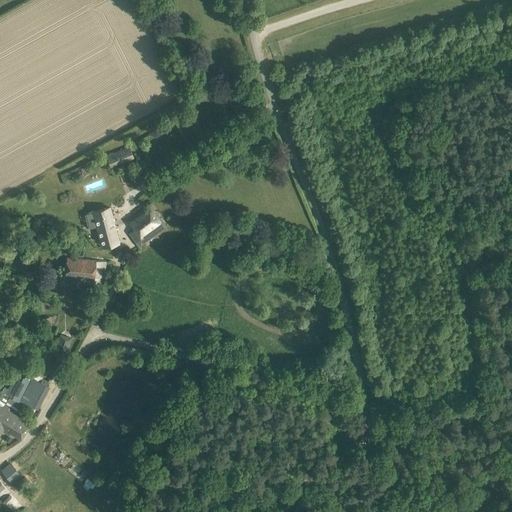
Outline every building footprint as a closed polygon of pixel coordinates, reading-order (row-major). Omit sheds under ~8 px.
[(134,158),(129,147),(107,157),(110,164),(119,160),(120,163),(134,158)] [(150,204),(135,215),(137,217),(130,222),(135,229),(129,233),(138,246),(146,240),(147,241),(166,226),(150,204)] [(119,242),(110,207),(86,213),(90,228),(98,226),(104,246),(119,242)] [(106,261),(96,260),(67,258),(65,276),(94,279),(94,288),(100,288),(100,283),(104,284),(106,261)] [(58,289),(58,279),(39,278),(39,288),(58,289)] [(72,338),(63,335),(60,334),(56,349),(68,353),(72,338)] [(46,385),(48,381),(43,378),(41,382),(32,377),(30,381),(23,377),(21,380),(15,377),(6,394),(10,396),(3,407),(0,405),(0,433),(0,434),(2,431),(5,432),(6,430),(7,431),(6,433),(9,435),(10,432),(21,439),(31,424),(12,413),(14,411),(16,412),(21,403),(27,406),(28,403),(37,408),(48,386),(46,385)] [(21,477),(10,464),(3,470),(3,471),(7,476),(13,483),(21,477)]
